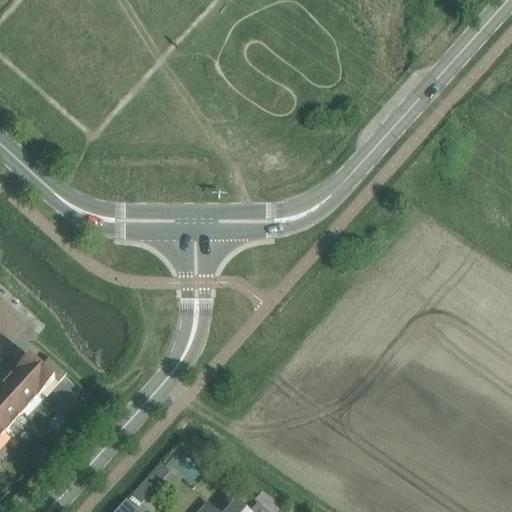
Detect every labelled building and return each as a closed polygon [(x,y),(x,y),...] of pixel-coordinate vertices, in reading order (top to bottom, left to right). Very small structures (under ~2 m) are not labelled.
[(67,375),(49,359),(41,367),(30,356),(13,375),(38,398),(54,380),(59,384),(67,375)] [(38,398),(13,375),(0,388),(0,395),(22,415),(38,398)] [(22,415),(0,395),(0,428),(5,433),(22,415)] [(64,441),(73,430),(66,423),(56,434),(64,441)] [(37,462),(46,451),(39,445),(29,455),(37,462)] [(145,480),(129,498),(141,508),(157,491),(145,480)] [(126,501),(116,511),(138,511),(137,510),(126,501)] [(266,511),(258,504),(250,511),(246,511),(237,503),(229,511),(215,511),(208,505),(202,511),(266,511)]
